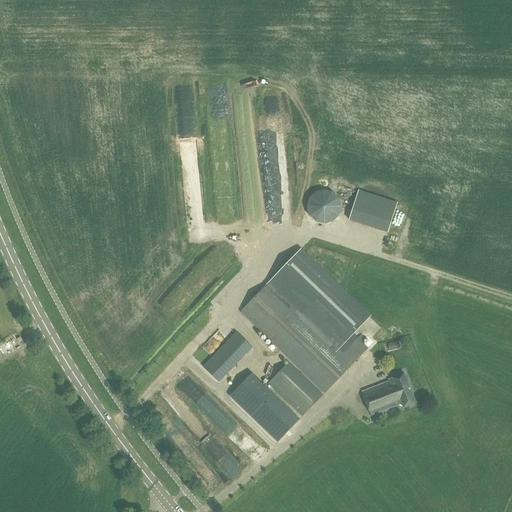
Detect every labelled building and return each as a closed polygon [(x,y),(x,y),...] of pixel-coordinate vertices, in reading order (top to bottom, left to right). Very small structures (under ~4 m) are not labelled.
[(348,329),(353,334),(371,314),(302,248),(269,283),(333,344),(348,329)] [(333,344),(269,283),(241,312),(325,392),(368,348),(353,334),(348,329),(333,344)] [(303,415),(305,412),(322,395),(289,363),(269,383),(303,415)] [(404,408),(416,403),(404,373),(392,378),(393,380),(362,392),(371,416),(402,404),(404,408)] [(278,441),(299,419),(273,394),(259,381),(252,374),(231,396),(278,441)]
